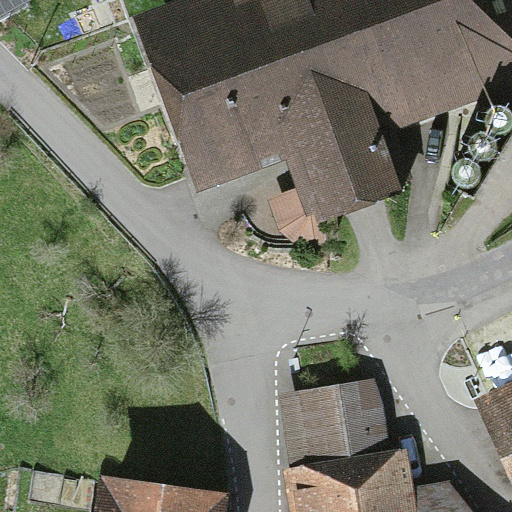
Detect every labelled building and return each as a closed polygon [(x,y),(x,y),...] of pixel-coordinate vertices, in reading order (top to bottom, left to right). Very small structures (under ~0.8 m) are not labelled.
[(0,0),(0,9),(16,0),(0,0)] [(409,178),(380,98),(476,64),(488,99),(511,90),(511,27),(502,0),(258,0),(243,6),(165,34),(211,162),(296,131),(325,212),(393,187),(392,184),(409,178)] [(373,389),(304,400),(321,511),(401,511),(393,459),(385,460),(373,389)] [(511,400),(494,409),(511,448),(511,400)] [(214,511),(216,499),(116,484),(111,511),(214,511)]
